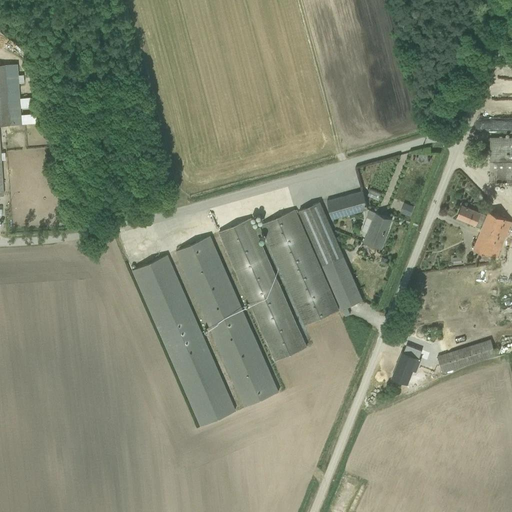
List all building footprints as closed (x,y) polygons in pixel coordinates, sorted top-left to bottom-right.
[(0,63),(0,193),(6,193),(2,125),(22,123),(18,63),(0,63)] [(505,120),(496,119),(496,129),(505,130),(505,120)] [(511,138),(494,138),(494,178),(507,178),(507,184),(511,183),(511,138)] [(363,189),(326,199),(331,219),(368,208),(363,189)] [(370,189),(367,195),(378,199),(381,194),(370,189)] [(342,309),(363,300),(320,201),(298,210),(342,309)] [(414,217),(418,207),(407,203),(404,213),(414,217)] [(260,224),(303,324),(338,309),(294,209),(260,224)] [(393,218),(369,209),(361,230),(367,232),(363,242),(382,249),(393,218)] [(511,221),(487,211),(472,249),(497,259),(511,221)] [(217,232),(274,362),(306,348),(250,218),(217,232)] [(173,251),(242,408),(278,392),(209,235),(173,251)] [(234,411),(165,254),(129,270),(198,427),(234,411)] [(508,269),(485,273),(487,287),(510,283),(508,269)] [(446,374),(500,359),(495,341),(441,357),(446,374)] [(418,362),(394,356),(386,383),(407,391),(418,362)] [(443,370),(430,375),(434,383),(446,378),(443,370)]
